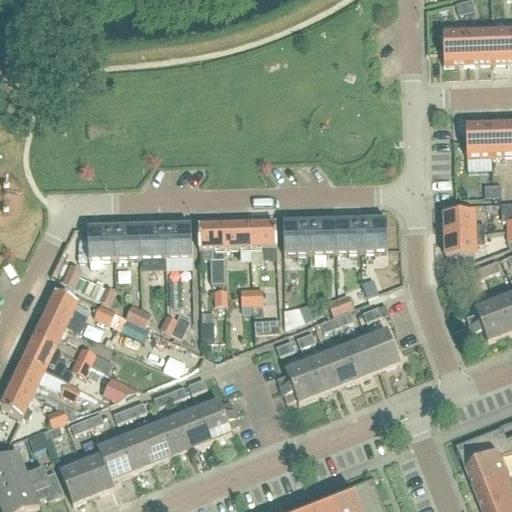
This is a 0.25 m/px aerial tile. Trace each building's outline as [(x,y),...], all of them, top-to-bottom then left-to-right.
[(389,0),(381,6),(387,16),(402,7),(397,0),(389,0)] [(471,6),(463,8),(466,20),(474,18),(471,6)] [(463,8),(455,10),(458,22),(466,20),(463,8)] [(492,71),(511,70),(511,36),(491,38),(492,71)] [(443,73),(468,72),(467,38),(442,39),(443,73)] [(468,72),(492,71),(491,38),(467,38),(468,72)] [(511,129),(490,131),(491,164),(511,162),(511,129)] [(490,131),(465,131),(466,165),(491,164),(490,131)] [(393,140),(393,153),(407,153),(406,139),(393,140)] [(493,204),(492,192),(484,193),(484,205),(493,204)] [(501,204),(500,192),(492,192),(493,204),(501,204)] [(500,228),(506,228),(506,227),(511,226),(511,209),(500,210),(500,228)] [(443,221),(444,242),(484,241),(484,230),(473,230),(473,220),(443,221)] [(386,227),(360,228),(361,259),(387,259),(386,227)] [(334,228),(308,229),(309,261),(335,260),(334,228)] [(360,228),(334,228),(335,260),(361,259),(360,228)] [(308,229),(283,230),(284,262),(309,261),(308,229)] [(251,274),(261,274),(260,254),(276,254),(275,230),(249,231),(250,255),(251,274)] [(224,256),(250,255),(249,231),(223,232),(224,256)] [(191,232),(164,233),(165,265),(166,276),(183,276),(192,276),(191,264),(191,232)] [(209,256),(210,290),(225,289),(224,256),(223,232),(198,233),(198,256),(209,256)] [(164,233),(138,234),(139,266),(165,265),(164,233)] [(138,234),(113,235),(114,266),(139,266),(138,234)] [(113,235),(87,235),(88,267),(114,266),(113,235)] [(465,270),(464,262),(475,262),(474,252),(485,251),(484,241),(444,242),(445,263),(455,263),(456,271),(465,270)] [(53,283),(74,293),(82,275),(70,269),(69,270),(60,265),(53,283)] [(499,278),(495,268),(480,274),(484,284),(499,278)] [(398,275),(405,292),(418,287),(411,270),(398,275)] [(477,287),(484,284),(480,274),(473,277),(477,287)] [(473,277),(466,280),(466,281),(470,289),(477,287),(473,277)] [(117,302),(133,305),(136,287),(121,284),(117,302)] [(372,287),(362,291),(367,305),(378,301),(374,292),(372,287)] [(98,307),(109,313),(116,298),(104,293),(98,307)] [(252,296),(241,296),(241,313),(252,312),(252,296)] [(252,296),(252,312),(262,312),(262,296),(252,296)] [(227,313),(226,297),(214,298),(215,313),(227,313)] [(56,299),(45,322),(66,333),(77,310),(56,299)] [(511,301),(505,304),(494,308),(501,325),(507,341),(511,339),(511,301)] [(347,302),(337,306),(343,320),(353,316),(347,302)] [(337,306),(327,310),(333,323),(343,320),(337,306)] [(475,319),(466,323),(469,332),(468,332),(470,337),(492,328),(501,325),(494,308),(485,312),(474,316),(475,319)] [(124,326),(134,331),(141,316),(132,311),(128,318),(125,325),(124,326)] [(309,311),(299,315),(305,329),(314,325),(309,311)] [(100,312),(94,325),(109,332),(115,320),(100,312)] [(362,320),(366,329),(381,323),(377,313),(362,320)] [(141,316),(134,331),(144,336),(151,321),(141,316)] [(348,319),(343,321),(334,324),(337,334),(352,328),(348,319)] [(45,322),(34,345),(55,355),(66,333),(45,322)] [(170,342),(171,341),(177,328),(176,327),(166,322),(159,337),(170,342)] [(178,322),(176,327),(177,328),(171,341),(181,346),(190,328),(178,322)] [(334,324),(333,325),(319,330),(323,340),(337,334),(334,324)] [(492,328),(470,337),(475,349),(485,345),(487,349),(498,345),(507,341),(501,325),(492,328)] [(201,350),(214,350),(213,328),(199,329),(201,350)] [(365,339),(363,339),(379,378),(380,378),(399,370),(386,337),(374,342),(371,336),(365,339)] [(348,352),(345,353),(359,386),(362,385),(379,378),(363,339),(355,342),(357,348),(348,352)] [(303,343),(296,346),(299,355),(306,352),(303,343)] [(69,390),(73,379),(85,385),(102,393),(108,381),(76,366),(71,378),(65,375),(67,370),(59,366),(62,360),(54,356),(55,355),(34,345),(22,369),(43,379),(65,389),(81,397),(81,396),(69,390)] [(290,348),(283,351),(286,360),(294,357),(290,348)] [(283,351),(275,354),(279,363),(286,360),(283,351)] [(328,353),(323,355),(338,394),(343,392),(359,386),(345,353),(333,358),(331,352),(328,353)] [(81,354),(76,366),(108,381),(113,369),(96,362),(81,354)] [(312,366),(305,369),(318,402),(325,400),(338,394),(323,355),(313,359),(315,365),(312,366)] [(22,369),(11,392),(33,402),(43,379),(22,369)] [(280,384),(277,385),(280,393),(279,394),(286,410),(289,408),(296,406),(298,410),(307,407),(318,402),(305,369),(293,374),(285,377),(286,381),(280,384)] [(209,394),(223,387),(219,378),(204,385),(209,394)] [(203,386),(195,389),(199,398),(206,395),(203,386)] [(76,409),(76,408),(81,397),(65,389),(59,402),(76,409)] [(195,389),(188,392),(191,401),(199,398),(195,389)] [(26,416),(33,402),(11,392),(0,415),(27,428),(32,418),(26,416)] [(182,393),(167,399),(171,409),(186,403),(182,393)] [(167,399),(153,405),(157,415),(171,409),(167,399)] [(209,411),(198,415),(211,448),(222,444),(231,441),(229,437),(235,434),(239,433),(236,425),(237,425),(236,422),(235,421),(235,420),(233,416),(230,408),(226,410),(220,412),(218,407),(209,411)] [(142,409),(127,415),(131,425),(146,419),(142,409)] [(185,414),(175,417),(191,456),(203,452),(211,448),(198,415),(190,419),(187,420),(185,414)] [(46,421),(51,435),(58,432),(68,429),(63,415),(46,421)] [(127,415),(113,421),(116,430),(131,425),(127,415)] [(169,427),(158,431),(171,464),(184,459),(191,456),(175,417),(168,420),(167,421),(169,427)] [(99,420),(85,426),(88,435),(103,430),(99,420)] [(74,441),(88,435),(85,426),(70,432),(74,441)] [(144,429),(135,433),(151,472),(165,467),(171,464),(158,431),(152,434),(147,436),(144,429)] [(62,443),(58,432),(51,435),(43,438),(47,448),(62,443)] [(129,443),(118,447),(131,480),(146,474),(151,472),(135,433),(130,435),(126,437),(129,443)] [(465,476),(499,462),(511,457),(511,442),(506,445),(502,435),(455,453),(465,476)] [(104,445),(95,449),(100,462),(111,488),(127,482),(131,480),(118,447),(114,448),(107,451),(104,445)] [(0,467),(0,492),(18,485),(26,482),(18,460),(0,467)] [(87,461),(77,465),(93,503),(111,496),(113,495),(111,488),(100,462),(98,463),(89,467),(87,461)] [(465,476),(472,496),(507,482),(499,462),(465,476)] [(71,474),(59,479),(72,511),(91,504),(93,503),(77,465),(76,466),(69,468),(71,474)] [(43,475),(26,482),(18,485),(28,511),(38,511),(36,506),(48,502),(50,507),(63,501),(58,488),(54,479),(46,482),(43,475)] [(472,496),(478,511),(492,511),(511,504),(511,494),(507,482),(472,496)] [(0,511),(28,511),(18,485),(0,492),(0,511)] [(381,511),(372,486),(348,495),(354,511),(381,511)] [(354,511),(348,495),(328,503),(331,511),(354,511)] [(331,511),(328,503),(308,511),(331,511)]
